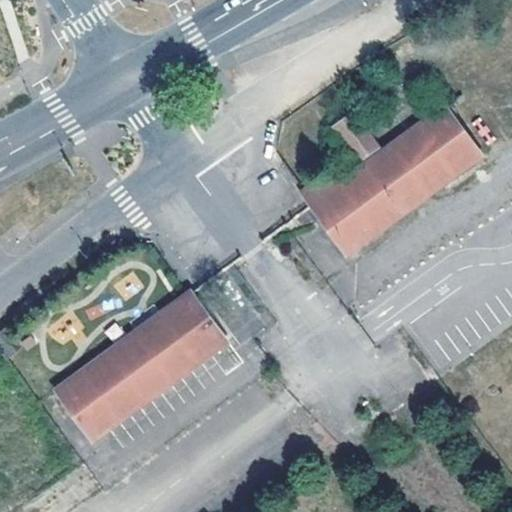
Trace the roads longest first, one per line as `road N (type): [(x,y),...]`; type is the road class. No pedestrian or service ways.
road 1 (residential): [(123,81),(162,134),(158,169),(0,294)]
road 2 (track): [(165,151),(414,0)]
road 3 (secondary): [(123,81),(262,0)]
road 4 (secondary): [(0,151),(123,81)]
